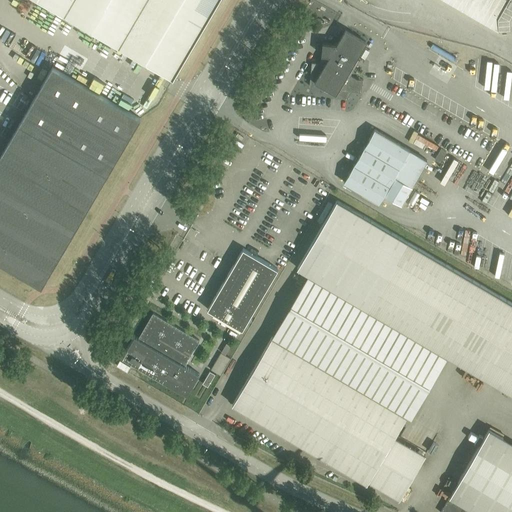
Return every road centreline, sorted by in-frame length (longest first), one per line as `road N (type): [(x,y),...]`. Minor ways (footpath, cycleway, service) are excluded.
road 1 (unclassified): [(348,511),(100,377),(64,335)]
road 2 (unclassified): [(64,335),(88,316),(210,108)]
road 3 (unclassified): [(194,98),(75,301),(56,315)]
road 4 (unclassified): [(210,108),(274,0)]
